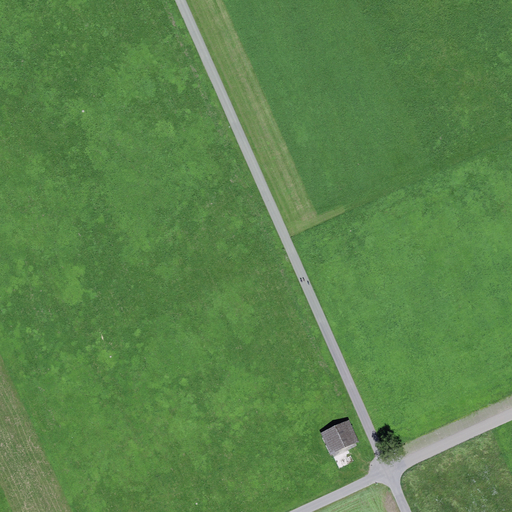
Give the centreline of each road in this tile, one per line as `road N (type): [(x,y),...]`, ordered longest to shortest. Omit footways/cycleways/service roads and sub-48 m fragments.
road 1 (unclassified): [(181,0),(391,469)]
road 2 (unclassified): [(391,469),(511,414)]
